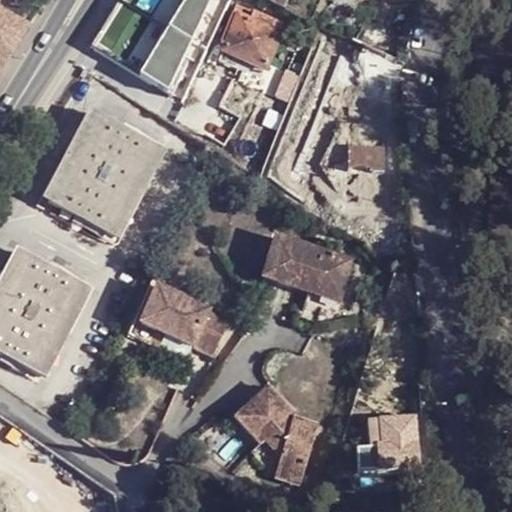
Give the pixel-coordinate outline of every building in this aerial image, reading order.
[(0,0),(0,75),(25,37),(40,12),(18,0),(0,0)] [(175,0),(174,3),(194,16),(203,0),(175,0)] [(265,0),(285,9),(288,0),(265,0)] [(257,12),(253,19),(282,33),(285,25),(257,12)] [(282,33),(253,19),(240,13),(224,51),(266,70),(283,33),(282,33)] [(252,168),(265,175),(297,89),(284,85),(252,168)] [(98,119),(51,207),(118,243),(164,155),(98,119)] [(384,135),(348,133),(348,148),(349,148),(384,150),(384,135)] [(336,180),(347,181),(349,148),(348,148),(338,148),(336,180)] [(349,148),(347,181),(346,192),(383,194),(384,150),(349,148)] [(382,254),(415,255),(414,238),(383,239),(382,254)] [(291,247),(279,286),(342,304),(353,265),(291,247)] [(25,255),(0,301),(0,357),(43,380),(92,291),(25,255)] [(157,295),(140,332),(214,364),(230,326),(157,295)] [(269,391),(235,426),(259,452),(264,447),(280,463),(274,484),(299,491),(317,430),(293,422),(295,418),(269,391)] [(377,446),(380,472),(420,469),(415,418),(369,422),(370,442),(381,441),(381,445),(377,446)] [(442,511),(442,489),(402,491),(402,511),(442,511)]
